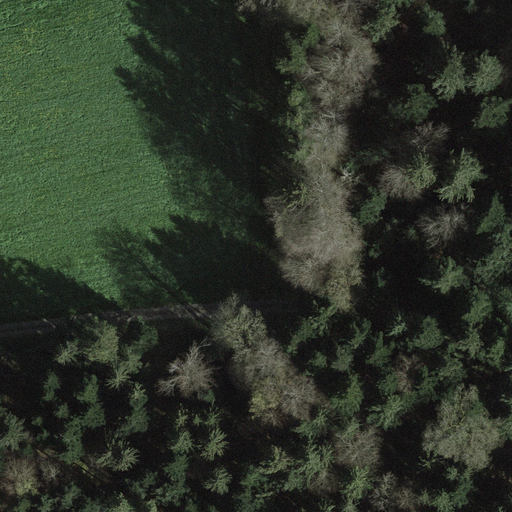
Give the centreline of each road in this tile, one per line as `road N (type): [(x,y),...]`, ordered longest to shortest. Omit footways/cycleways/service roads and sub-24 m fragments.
road 1 (track): [(511,454),(431,445),(363,420),(285,365),(228,296)]
road 2 (track): [(228,296),(364,296),(511,278)]
road 3 (track): [(0,329),(228,296)]
